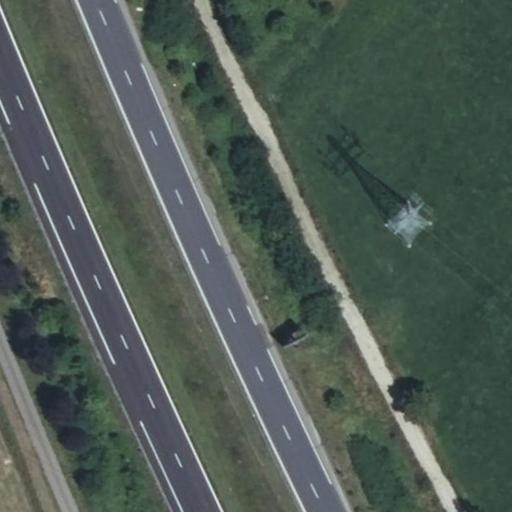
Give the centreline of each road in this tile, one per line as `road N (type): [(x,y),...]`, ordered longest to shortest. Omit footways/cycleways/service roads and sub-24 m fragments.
road 1 (motorway): [(325,511),(96,0)]
road 2 (motorway): [(0,52),(204,511)]
road 3 (unclassified): [(72,511),(0,335)]
road 4 (track): [(453,511),(372,359)]
